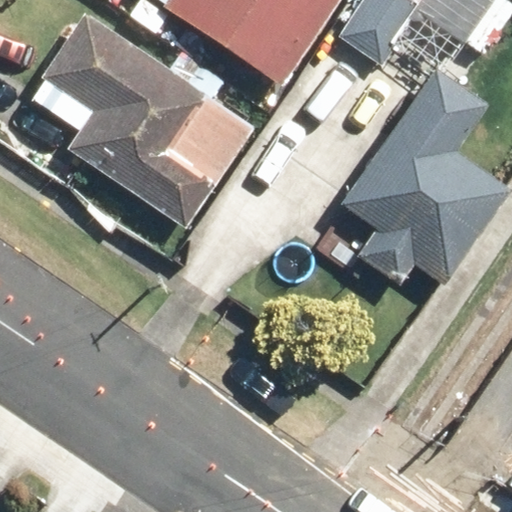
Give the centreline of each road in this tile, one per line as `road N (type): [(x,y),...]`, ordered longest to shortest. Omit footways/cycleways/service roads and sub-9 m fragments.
road 1 (residential): [(0,311),(299,511)]
road 2 (unknown): [(396,511),(511,311)]
